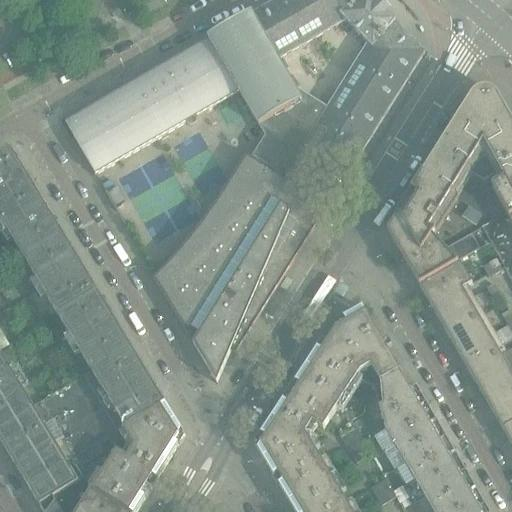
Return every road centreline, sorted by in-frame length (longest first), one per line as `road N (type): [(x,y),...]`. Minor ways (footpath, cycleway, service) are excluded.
road 1 (residential): [(24,114),(221,438)]
road 2 (residential): [(348,234),(511,502)]
road 3 (residential): [(348,234),(480,23)]
road 4 (residential): [(221,438),(348,234)]
road 5 (residential): [(24,114),(234,0)]
